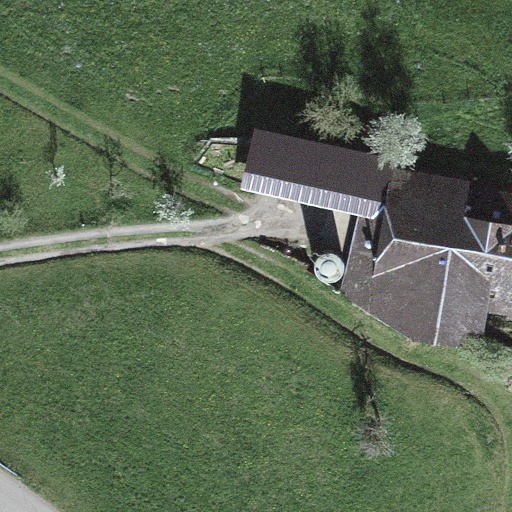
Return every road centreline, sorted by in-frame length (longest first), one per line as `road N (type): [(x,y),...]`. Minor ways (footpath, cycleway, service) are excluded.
road 1 (track): [(0,84),(278,225)]
road 2 (track): [(306,236),(278,225),(0,254)]
